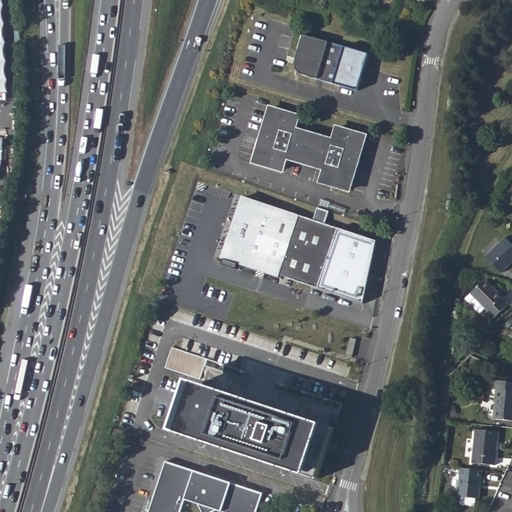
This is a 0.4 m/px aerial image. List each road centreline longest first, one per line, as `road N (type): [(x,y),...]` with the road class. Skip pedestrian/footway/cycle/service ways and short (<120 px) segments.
road 1 (trunk): [(48,511),(136,201),(207,0)]
road 2 (trunk): [(110,0),(76,217),(5,511)]
road 3 (trunk): [(30,511),(94,250),(133,0)]
road 4 (residential): [(349,480),(388,330),(431,53),(449,0)]
road 5 (trunk): [(54,197),(0,465)]
road 6 (trunk): [(49,0),(47,188),(54,197)]
road 7 (trunk): [(63,0),(54,197)]
